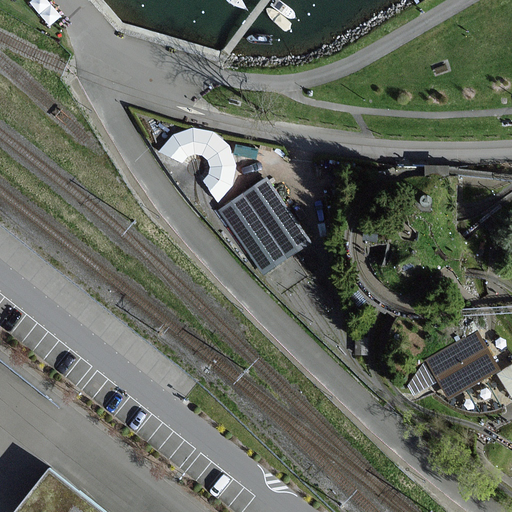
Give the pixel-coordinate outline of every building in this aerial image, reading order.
[(159,152),(183,163),(186,159),(188,157),(192,156),(195,155),(199,155),(202,156),(206,158),(209,160),(209,163),(210,167),(209,171),(209,174),(205,178),(202,181),(218,203),(233,186),(236,165),(229,145),(213,131),(193,127),(172,135),(159,152)] [(269,176),(220,209),(266,275),(314,242),(269,176)] [(420,201),(421,203),(422,205),(424,206),(426,207),(428,206),(430,206),(431,204),(432,202),(433,200),(432,198),(431,197),(430,195),(428,195),(426,194),(424,195),(422,196),(421,197),(420,199),(420,201)] [(456,208),(456,203),(421,202),(421,221),(456,221),(456,217),(456,208)] [(358,308),(366,301),(354,287),(346,293),(358,308)] [(480,332),(427,363),(448,398),(496,371),(511,395),(511,360),(501,367),(487,344),(480,332)] [(368,355),(368,334),(356,334),(355,355),(368,355)] [(102,511),(51,471),(17,511),(102,511)]
